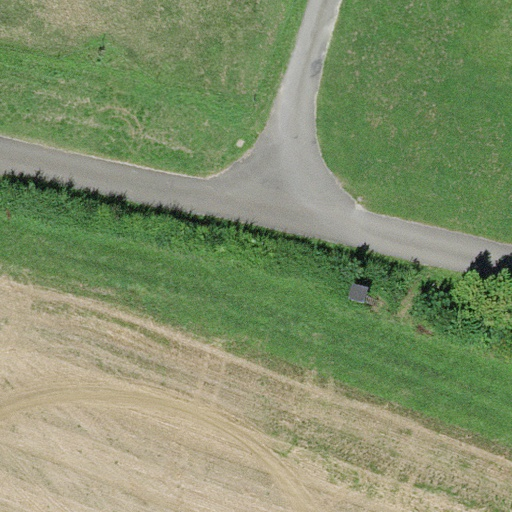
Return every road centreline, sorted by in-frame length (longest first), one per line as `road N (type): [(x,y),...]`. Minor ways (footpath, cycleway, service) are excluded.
road 1 (track): [(0,159),(511,274)]
road 2 (track): [(312,0),(250,210)]
